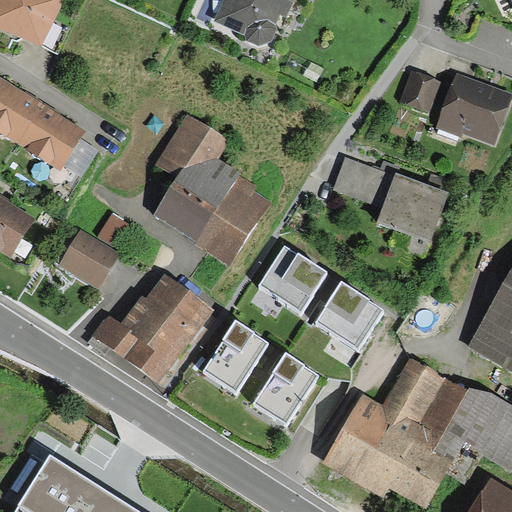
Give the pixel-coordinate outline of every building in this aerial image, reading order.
[(60,0),(59,0),(0,0),(0,37),(34,53),(60,0)] [(291,0),(222,0),(211,25),(269,51),(291,0)] [(436,81),(411,73),(400,107),(425,114),(436,81)] [(508,94),(452,75),(434,128),(491,146),(508,94)] [(82,136),(0,85),(0,142),(57,177),(82,136)] [(176,181),(154,215),(229,263),(269,202),(223,173),(239,148),(187,115),(154,167),(176,181)] [(92,178),(102,150),(85,145),(76,172),(92,178)] [(446,197),(345,162),(334,194),(378,209),(371,227),(429,247),(446,197)] [(33,217),(0,196),(0,251),(8,256),(33,217)] [(78,228),(56,266),(99,292),(137,229),(111,214),(96,239),(78,228)] [(324,277),(286,252),(263,288),(301,313),(324,277)] [(511,264),(465,350),(511,376),(511,264)] [(107,312),(91,334),(156,381),(210,306),(163,272),(124,325),(107,312)] [(381,314),(343,289),(320,325),(358,350),(381,314)] [(236,393),(266,346),(236,327),(206,374),(236,393)] [(287,426),(317,380),(287,361),(257,408),(287,426)] [(364,401),(327,466),(384,499),(390,488),(426,509),(464,443),(511,470),(511,468),(511,410),(484,394),(480,401),(412,362),(384,412),(364,401)] [(456,473),(470,483),(488,460),(474,449),(456,473)] [(135,511),(51,459),(17,511),(135,511)] [(511,511),(511,497),(491,485),(474,511),(511,511)]
